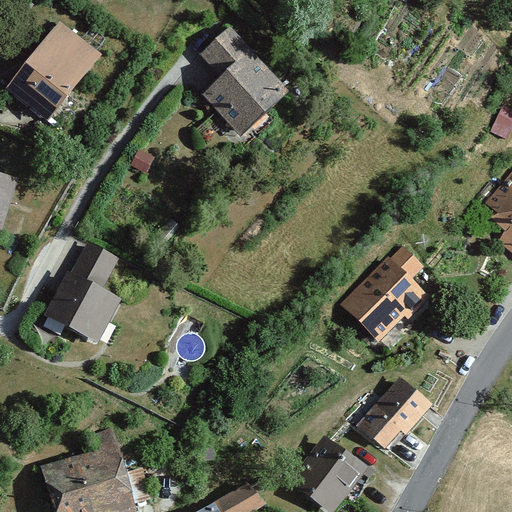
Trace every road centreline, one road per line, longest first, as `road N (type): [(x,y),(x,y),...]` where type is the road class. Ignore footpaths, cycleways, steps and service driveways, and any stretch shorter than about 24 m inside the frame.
road 1 (residential): [(0,321),(13,319),(92,173),(201,35)]
road 2 (residential): [(407,511),(511,329)]
